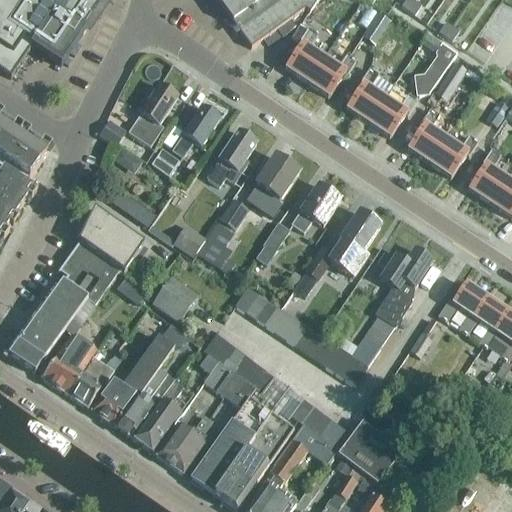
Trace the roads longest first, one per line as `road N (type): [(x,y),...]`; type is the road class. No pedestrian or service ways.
road 1 (residential): [(511,272),(138,20)]
road 2 (residential): [(0,301),(138,20)]
road 3 (residential): [(207,511),(0,367)]
